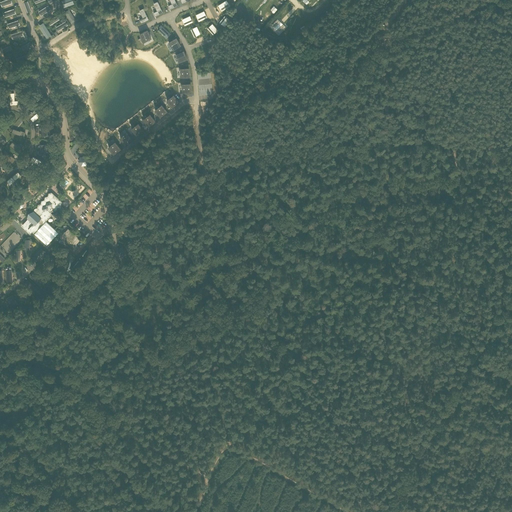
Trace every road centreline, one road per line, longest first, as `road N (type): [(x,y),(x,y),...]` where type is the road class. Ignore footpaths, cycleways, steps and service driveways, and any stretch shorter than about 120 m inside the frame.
road 1 (unclassified): [(0,341),(79,296),(215,174),(303,134),(372,51),(494,0)]
road 2 (track): [(390,511),(511,299)]
